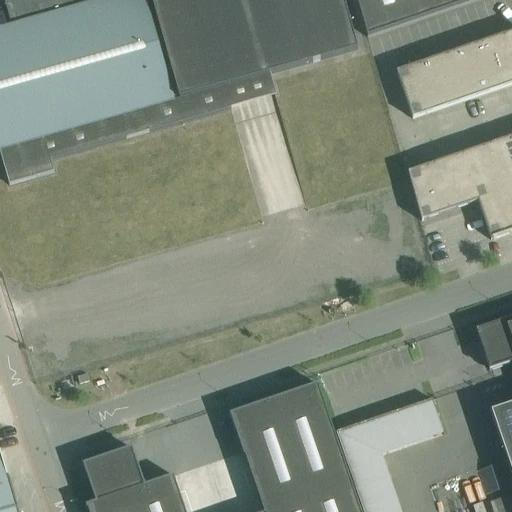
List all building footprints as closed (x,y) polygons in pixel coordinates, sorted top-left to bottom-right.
[(2,0),(11,28),(0,31),(0,155),(9,187),(55,173),(51,161),(231,110),(225,88),(271,76),(358,51),(343,0),(2,0)] [(356,0),(368,38),(479,0),(356,0)] [(511,29),(398,69),(414,116),(511,82),(511,29)] [(511,138),(408,174),(411,184),(422,222),(478,203),(491,241),(511,233),(511,138)] [(511,319),(476,332),(490,371),(511,363),(511,406),(491,413),(511,473),(511,319)] [(132,449),(83,466),(96,503),(86,507),(87,511),(88,510),(88,511),(360,511),(318,387),(319,387),(318,385),(230,416),(244,457),(245,457),(263,511),(185,511),(175,481),(176,480),(174,477),(145,487),(132,449)] [(18,511),(0,450),(0,511),(18,511)]
